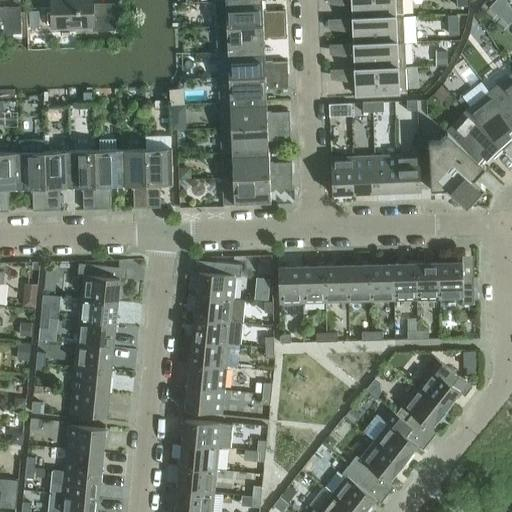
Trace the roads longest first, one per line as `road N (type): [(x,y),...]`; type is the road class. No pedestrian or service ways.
road 1 (residential): [(404,511),(505,382),(500,224)]
road 2 (residential): [(139,511),(167,233)]
road 3 (residential): [(315,228),(304,0)]
road 4 (residential): [(315,228),(500,224)]
road 5 (residential): [(0,235),(167,233)]
road 6 (residential): [(167,233),(315,228)]
